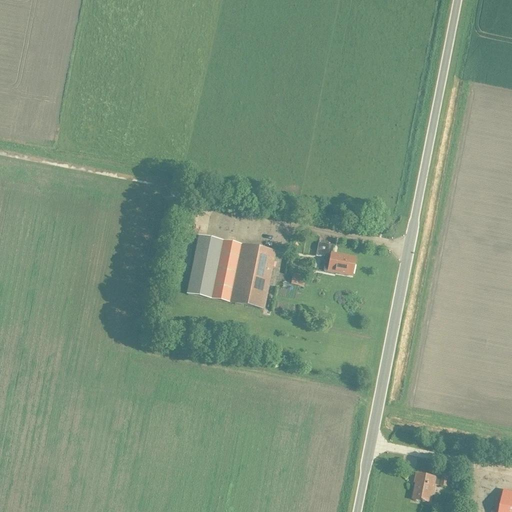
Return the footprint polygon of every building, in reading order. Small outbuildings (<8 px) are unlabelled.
[(263,310),(275,252),(198,237),(187,294),(263,310)] [(352,276),(355,258),(332,253),(333,245),(318,242),(315,255),(330,258),(328,271),(352,276)] [(306,277),(293,274),(292,282),(304,285),(306,277)] [(447,488),(450,476),(442,474),(442,475),(437,474),(436,478),(416,474),(414,483),(416,483),(413,500),(422,501),(422,502),(425,502),(430,503),(431,495),(433,496),(435,486),(447,488)] [(511,511),(511,492),(504,491),(499,511),(511,511)]
